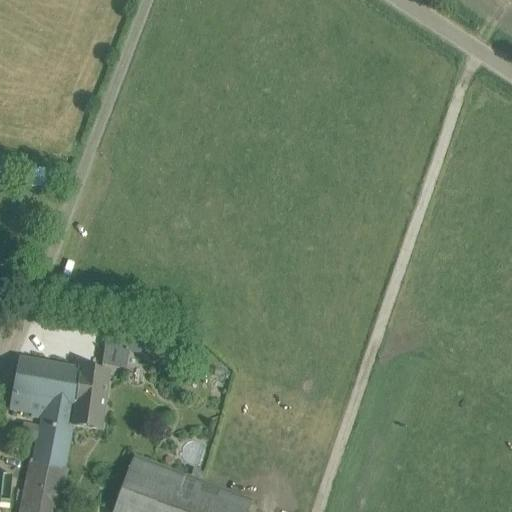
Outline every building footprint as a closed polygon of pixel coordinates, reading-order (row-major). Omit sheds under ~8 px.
[(107,331),(104,347),(170,362),(173,346),(107,331)] [(71,428),(81,369),(20,359),(11,410),(30,414),(29,418),(41,420),(39,428),(23,425),(20,440),(37,443),(32,465),(30,464),(29,467),(62,473),(71,428)] [(71,428),(99,433),(109,373),(81,369),(71,428)] [(247,511),(251,504),(133,460),(113,511),(247,511)] [(29,467),(20,511),(55,511),(64,473),(62,473),(29,467)]
